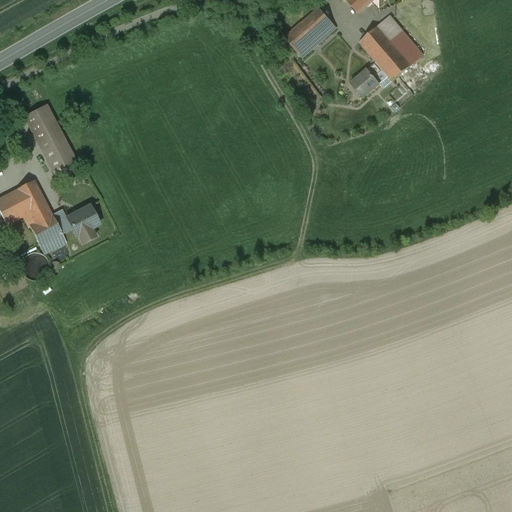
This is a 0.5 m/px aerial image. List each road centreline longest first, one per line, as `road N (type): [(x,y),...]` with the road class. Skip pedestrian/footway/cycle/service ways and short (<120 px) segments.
road 1 (track): [(250,0),(261,61),(315,160),(298,262),(186,296),(85,346),(82,375),(117,511)]
road 2 (primary): [(106,0),(0,61)]
